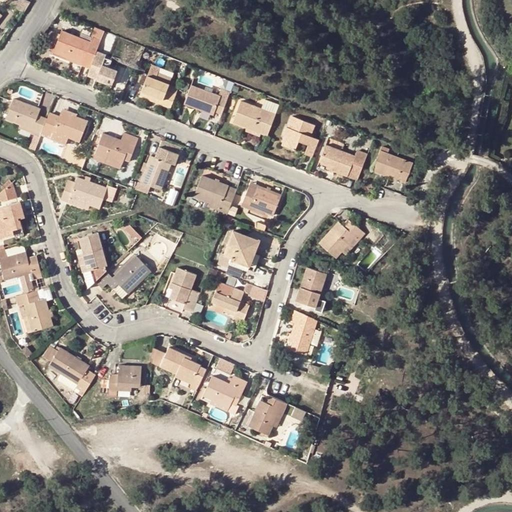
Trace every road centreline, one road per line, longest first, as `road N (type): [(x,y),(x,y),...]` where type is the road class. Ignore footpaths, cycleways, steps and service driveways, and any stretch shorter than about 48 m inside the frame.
road 1 (track): [(458,0),(478,98),(437,225),(440,273),(466,349),(511,399)]
road 2 (residential): [(0,148),(33,169),(66,295),(100,334),(174,328),(254,366)]
road 3 (residential): [(325,193),(3,65)]
road 4 (track): [(69,431),(127,426),(179,434),(317,487),(359,511)]
road 5 (residential): [(254,366),(294,241),(326,205),(325,193)]
